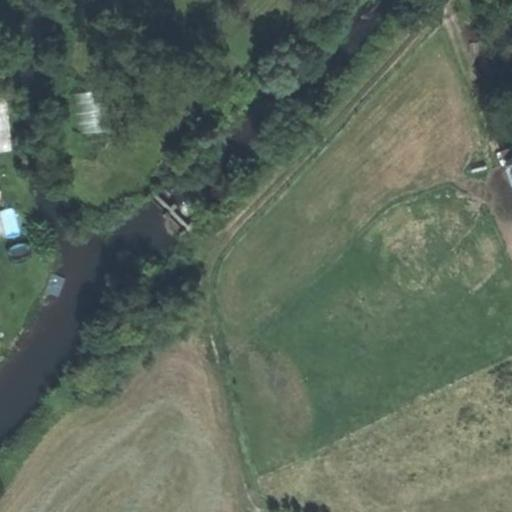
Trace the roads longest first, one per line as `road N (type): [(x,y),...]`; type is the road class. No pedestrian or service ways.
road 1 (track): [(259,511),(208,300),(213,271),(442,11)]
road 2 (track): [(497,132),(442,11),(454,0)]
